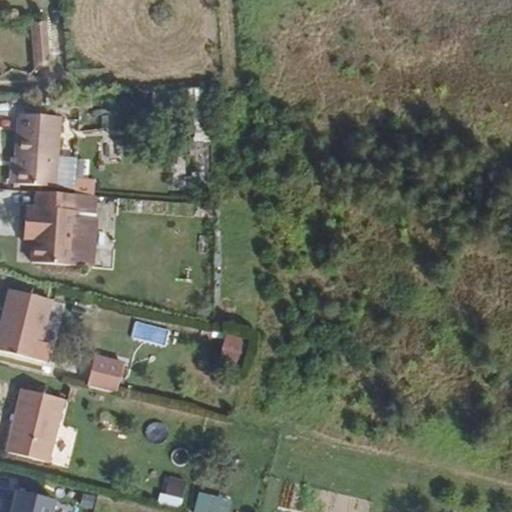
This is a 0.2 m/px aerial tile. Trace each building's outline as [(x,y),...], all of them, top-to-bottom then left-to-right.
[(52,55),(47,20),(31,22),(35,57),(52,55)] [(212,109),(213,86),(186,87),(186,103),(197,104),(197,109),(212,109)] [(66,106),(23,103),(18,170),(60,174),(66,106)] [(98,185),(39,180),(38,196),(27,196),(25,219),(35,220),(35,228),(33,251),(97,256),(102,207),(80,205),(81,199),(97,200),(98,185)] [(35,220),(25,219),(24,227),(35,228),(35,220)] [(0,343),(41,352),(45,336),(54,296),(14,287),(0,342),(0,343)] [(237,329),(219,325),(213,347),(233,353),(237,329)] [(55,338),(45,336),(41,352),(51,354),(55,338)] [(88,386),(119,392),(126,360),(95,353),(88,386)] [(72,390),(29,380),(14,443),(57,454),(72,390)] [(200,492),(194,511),(229,511),(232,501),(200,492)] [(56,511),(58,506),(16,496),(11,511),(56,511)]
